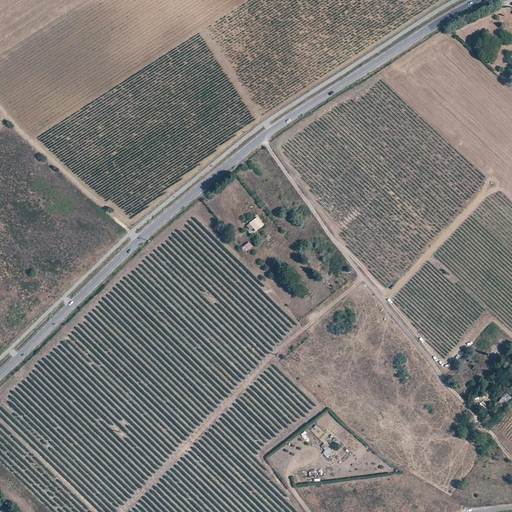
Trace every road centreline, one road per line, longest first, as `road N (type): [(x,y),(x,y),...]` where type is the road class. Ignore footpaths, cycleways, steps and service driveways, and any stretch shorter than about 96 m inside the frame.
road 1 (tertiary): [(0,377),(234,158),(342,82),(483,0)]
road 2 (track): [(261,137),(511,458)]
road 3 (track): [(0,105),(141,238)]
